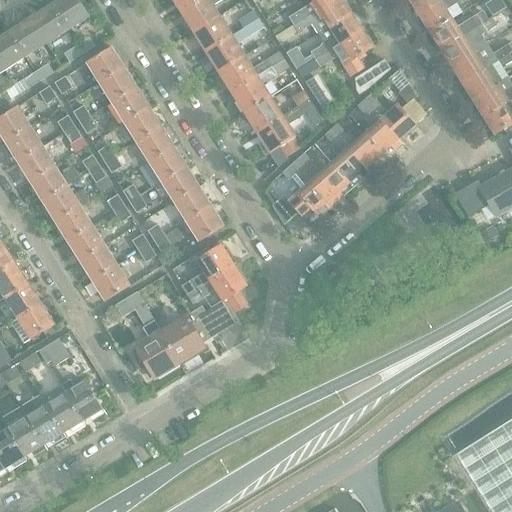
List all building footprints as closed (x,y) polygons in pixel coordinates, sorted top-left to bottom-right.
[(76,0),(59,0),(51,6),(67,31),(88,17),(76,0)] [(171,0),(180,14),(202,0),(171,0)] [(202,0),(180,14),(193,34),(219,18),(212,7),(222,0),(202,0)] [(310,0),(312,2),(288,17),(295,28),(338,0),(310,0)] [(342,0),(338,0),(295,28),(298,33),(311,25),(311,24),(318,35),(329,29),(352,15),(342,0)] [(409,0),(419,16),(444,0),(409,0)] [(444,0),(419,16),(430,33),(452,19),(446,10),(461,0),(444,0)] [(51,6),(30,19),(45,44),(67,31),(51,6)] [(430,33),(441,50),(489,20),(489,19),(483,10),(456,26),(452,19),(430,33)] [(252,13),(239,22),(244,30),(247,28),(259,21),(253,13),(252,13)] [(314,51),(310,53),(315,61),(319,59),(363,32),(352,15),(329,29),(318,35),(324,44),(313,50),(314,51)] [(441,50),(452,67),(488,45),(481,35),(497,25),(492,17),(489,19),(489,20),(441,50)] [(219,18),(193,34),(206,54),(231,38),(219,18)] [(24,58),(45,44),(30,19),(8,33),(24,58)] [(231,38),(206,54),(219,74),(244,58),(236,45),(263,28),(264,28),(259,21),(247,28),(244,30),(231,38)] [(319,59),(315,61),(320,68),(338,57),(351,77),(365,68),(364,67),(357,57),(372,48),(363,32),(319,59)] [(0,64),(4,71),(24,58),(8,33),(0,37),(0,64)] [(89,39),(77,47),(82,54),(94,47),(89,39)] [(462,85),(509,55),(511,53),(511,50),(509,46),(494,55),(488,45),(452,67),(462,85)] [(70,62),(82,54),(77,47),(66,54),(70,62)] [(86,64),(100,85),(123,69),(110,49),(86,64)] [(278,52),(267,59),(273,68),(284,61),(279,52),(278,52)] [(462,85),(473,101),(509,79),(503,70),(511,64),(511,59),(509,55),(462,85)] [(244,58),(219,74),(231,94),(257,78),(273,68),(267,59),(251,70),(244,58)] [(284,61),(273,68),(277,74),(278,76),(288,69),(289,68),(288,67),(284,61)] [(47,66),(34,74),(39,81),(52,73),(47,66)] [(257,78),(231,94),(244,114),(270,98),(262,86),(278,76),(277,74),(273,68),(257,78)] [(100,85),(112,104),(136,89),(123,69),(100,85)] [(398,94),(408,106),(418,97),(400,69),(390,78),(402,91),(398,94)] [(29,88),(39,81),(34,74),(24,81),(29,88)] [(72,89),(65,78),(55,84),(62,95),(72,89)] [(479,121),(511,100),(511,83),(509,79),(473,101),(480,112),(475,115),(479,121)] [(57,99),(49,87),(39,94),(47,105),(57,99)] [(112,104),(124,124),(148,109),(136,89),(112,104)] [(302,91),(291,99),(296,107),(297,107),(308,100),(309,99),(303,91),(302,91)] [(7,92),(0,96),(0,106),(11,99),(7,92)] [(370,96),(364,102),(372,111),(378,106),(370,96)] [(270,98),(244,114),(257,134),(282,118),(270,98)] [(282,118),(257,134),(269,154),(279,147),(286,157),(299,149),(293,139),(295,137),(287,126),(306,114),(307,114),(315,127),(322,122),(323,121),(309,99),(308,100),(297,107),(297,108),(282,118)] [(511,113),(511,100),(479,121),(482,126),(486,123),(494,135),(511,123),(511,114),(511,113)] [(374,127),(364,136),(382,156),(391,148),(395,152),(403,146),(399,141),(381,121),(372,111),(364,102),(357,108),(374,127)] [(397,106),(381,121),(399,141),(415,126),(397,106)] [(73,113),(80,124),(90,118),(83,107),(73,113)] [(0,118),(0,136),(5,144),(30,128),(40,121),(35,114),(25,120),(17,108),(0,118)] [(124,124),(137,143),(161,128),(148,109),(124,124)] [(58,123),(64,133),(74,127),(68,117),(58,123)] [(97,128),(90,118),(80,124),(87,135),(97,128)] [(337,125),(330,131),(366,171),(382,156),(364,136),(354,144),(337,125)] [(82,138),(74,127),(64,133),(71,145),(82,138)] [(5,144),(17,163),(42,147),(30,128),(5,144)] [(137,143),(149,163),(173,148),(161,128),(137,143)] [(342,155),(331,165),(354,190),(370,175),(366,171),(330,131),(325,136),(342,155)] [(98,153),(105,163),(115,157),(109,146),(98,153)] [(17,163),(30,183),(55,167),(42,147),(17,163)] [(149,163),(162,183),(186,168),(173,148),(149,163)] [(305,154),(298,160),(337,205),(354,190),(331,165),(322,173),(305,154)] [(83,163),(89,173),(99,166),(93,156),(83,163)] [(122,168),(115,157),(105,163),(112,174),(122,168)] [(330,211),(337,205),(298,160),(282,174),(288,181),(295,175),(306,187),(289,202),(303,217),(311,210),(316,215),(326,206),(330,211)] [(107,178),(99,166),(89,173),(96,184),(107,178)] [(67,187),(55,167),(30,183),(42,203),(67,187)] [(162,183),(175,203),(198,188),(186,168),(162,183)] [(478,182),(456,194),(469,218),(481,212),(478,206),(487,201),(496,217),(510,209),(511,212),(511,169),(480,187),(478,182)] [(123,193),(130,203),(140,196),(134,186),(123,193)] [(55,222),(80,207),(89,201),(82,190),(73,196),(67,187),(42,203),(55,222)] [(175,203),(187,222),(211,207),(198,188),(175,203)] [(108,202),(114,213),(125,206),(118,196),(108,202)] [(147,208),(140,196),(130,203),(137,214),(147,208)] [(132,218),(125,206),(114,213),(122,224),(132,218)] [(92,227),(80,207),(55,222),(67,243),(92,227)] [(223,227),(211,207),(187,222),(199,242),(223,227)] [(148,232),(155,242),(165,236),(159,226),(148,232)] [(105,247),(92,227),(67,243),(80,262),(105,247)] [(492,227),(479,234),(485,243),(497,236),(492,227)] [(133,242),(139,252),(150,245),(143,236),(133,242)] [(172,247),(165,236),(155,242),(162,254),(172,247)] [(0,245),(0,273),(15,264),(3,244),(0,245)] [(157,257),(150,245),(139,252),(147,264),(157,257)] [(204,272),(181,286),(187,296),(210,282),(234,267),(221,245),(197,260),(204,272)] [(80,262),(92,282),(117,266),(105,247),(80,262)] [(0,273),(0,290),(6,299),(28,284),(15,264),(0,273)] [(130,286),(117,266),(92,282),(105,301),(130,286)] [(210,282),(187,296),(193,305),(216,291),(222,301),(222,302),(226,300),(229,305),(233,313),(247,305),(238,291),(246,286),(234,267),(210,282)] [(166,275),(137,293),(145,307),(175,288),(166,275)] [(6,299),(18,319),(41,304),(28,284),(6,299)] [(137,293),(116,306),(122,317),(133,310),(144,328),(154,322),(145,307),(137,293)] [(222,302),(215,306),(228,328),(239,321),(233,313),(229,305),(226,300),(222,302)] [(23,344),(31,339),(54,324),(41,304),(18,319),(10,323),(23,344)] [(201,306),(160,332),(179,364),(206,348),(202,341),(209,336),(211,339),(228,328),(214,305),(204,311),(201,306)] [(139,352),(133,355),(140,366),(145,363),(155,379),(179,364),(160,332),(160,331),(154,322),(144,328),(143,329),(149,338),(136,347),(139,352)] [(55,366),(70,357),(60,340),(40,352),(48,365),(52,363),(55,366)] [(37,354),(19,365),(25,374),(43,364),(37,354)] [(12,369),(0,376),(6,386),(18,379),(12,369)] [(70,381),(60,387),(83,422),(103,410),(85,381),(74,387),(70,381)] [(41,396),(39,397),(63,434),(83,422),(60,387),(42,398),(41,396)] [(39,397),(20,408),(44,446),(63,434),(39,397)] [(0,421),(5,429),(6,429),(25,458),(44,446),(20,408),(0,421)] [(511,511),(511,420),(455,455),(490,511),(511,511)] [(5,429),(0,432),(0,462),(5,470),(25,458),(6,429),(5,429)] [(444,511),(461,511),(457,503),(444,511)]
